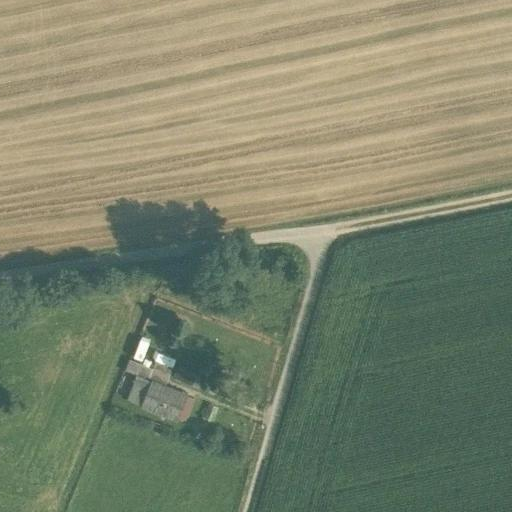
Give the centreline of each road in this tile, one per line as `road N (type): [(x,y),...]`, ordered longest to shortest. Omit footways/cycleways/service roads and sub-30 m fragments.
road 1 (track): [(0,278),(511,191)]
road 2 (track): [(250,511),(331,227)]
